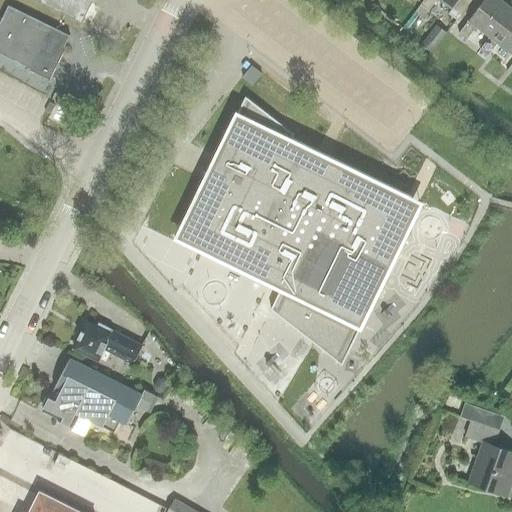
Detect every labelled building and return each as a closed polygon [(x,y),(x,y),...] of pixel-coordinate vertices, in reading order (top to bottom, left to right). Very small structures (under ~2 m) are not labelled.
[(42,0),(81,19),(89,0),(42,0)] [(424,0),(421,5),(422,6),(429,11),(437,0),(441,0),(453,9),(458,2),(459,0),(424,0)] [(477,27),(490,37),(491,37),(511,9),(511,8),(500,0),(484,0),(469,21),(459,34),(467,40),(477,27)] [(453,9),(451,11),(459,17),(466,8),(458,2),(453,9)] [(421,5),(416,11),(424,17),(429,11),(422,6),(421,5)] [(55,80),(71,48),(69,46),(74,36),(14,6),(0,33),(0,51),(35,69),(35,71),(55,80)] [(511,9),(491,37),(490,37),(480,50),(488,56),(498,43),(511,53),(511,9)] [(447,33),(437,26),(422,46),(432,53),(447,33)] [(253,65),(243,77),(254,86),(264,73),(253,65)] [(236,104),(170,234),(282,288),(273,307),(342,362),(388,263),(390,259),(419,194),(295,134),(245,95),(240,105),(236,104)] [(98,327),(88,322),(82,334),(80,335),(76,343),(77,344),(75,348),(98,360),(104,349),(134,364),(143,345),(100,323),(98,327)] [(143,395),(70,358),(50,397),(47,398),(43,405),(45,408),(44,411),(59,419),(74,426),(85,432),(91,420),(115,432),(120,421),(128,425),(137,408),(148,413),(156,396),(145,391),(143,395)] [(159,378),(154,386),(155,391),(159,393),(164,392),(169,384),(168,379),(164,376),(159,378)] [(461,419),(471,423),(500,433),(504,419),(465,405),(461,419)] [(505,497),(511,476),(511,453),(494,447),(500,433),(471,423),(466,439),(483,445),(469,485),(505,497)] [(81,511),(41,491),(30,511),(81,511)] [(196,511),(175,500),(168,511),(196,511)]
